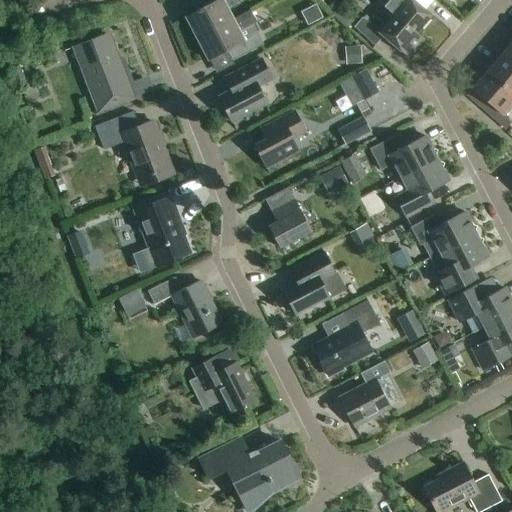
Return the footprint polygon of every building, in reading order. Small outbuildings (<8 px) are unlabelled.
[(227,10),(241,2),(239,0),(189,0),(196,12),(186,18),(197,39),(233,21),(227,10)] [(416,34),(431,17),(411,0),(394,0),(386,10),(394,16),(416,34)] [(332,16),(348,29),(354,21),(339,8),(332,16)] [(250,11),(233,21),(197,39),(208,61),(227,51),(232,62),(264,46),(253,25),(257,24),(250,11)] [(424,40),(416,34),(394,16),(385,26),(375,18),(369,25),(362,19),(354,28),(375,47),(383,37),(408,59),(424,40)] [(134,100),(111,39),(95,45),(93,40),(64,52),(64,53),(73,49),(98,114),(134,100)] [(511,43),(472,90),(467,96),(506,130),(511,123),(503,117),(511,106),(511,43)] [(359,47),(344,48),(345,65),(360,64),(359,47)] [(74,55),(59,56),(60,78),(76,77),(74,55)] [(223,80),(229,92),(219,98),(236,132),(237,132),(232,122),(267,105),(258,87),(272,80),(261,60),(223,80)] [(15,83),(24,79),(19,67),(10,70),(15,83)] [(364,71),(350,79),(362,101),(377,93),(364,71)] [(305,133),(294,112),(260,130),(265,141),(254,147),(269,175),(270,174),(267,169),(299,152),(293,140),(305,133)] [(139,128),(133,113),(95,127),(101,143),(121,135),(139,182),(171,170),(153,123),(139,128)] [(345,146),(370,132),(363,118),(338,131),(345,146)] [(394,165),(401,178),(437,159),(425,137),(401,150),(394,137),(370,150),(381,171),(394,165)] [(248,141),(233,145),(238,164),(253,160),(248,141)] [(43,148),(34,152),(39,165),(49,161),(43,148)] [(437,159),(401,178),(408,192),(395,199),(406,219),(430,206),(424,194),(448,182),(437,159)] [(361,166),(346,174),(352,186),(367,178),(361,166)] [(350,190),(338,168),(327,174),(338,196),(350,190)] [(180,226),(182,226),(171,197),(133,211),(148,249),(132,255),(139,273),(155,267),(191,254),(180,226)] [(279,249),(311,232),(294,200),(271,212),(277,223),(268,228),(279,249)] [(423,246),(430,259),(476,235),(465,213),(440,226),(435,216),(410,228),(420,247),(423,246)] [(373,237),(367,225),(349,234),(356,246),(373,237)] [(78,233),(66,237),(71,249),(83,245),(78,233)] [(476,235),(430,259),(437,273),(434,275),(445,295),(469,282),(463,270),(488,258),(476,235)] [(290,272),(297,285),(283,292),(295,316),(329,298),(321,282),(335,275),(325,254),(290,272)] [(182,291),(175,278),(147,292),(154,305),(172,296),(193,338),(221,324),(200,282),(182,291)] [(477,314),(484,328),(511,313),(511,304),(504,289),(481,301),(474,287),(448,301),(459,323),(477,314)] [(147,308),(138,291),(118,300),(128,318),(147,308)] [(380,325),(368,301),(343,314),(350,328),(313,348),(328,378),(343,370),(342,368),(372,352),(363,334),(380,325)] [(511,313),(484,328),(490,341),(472,350),(483,372),(511,357),(505,345),(511,341),(511,313)] [(420,324),(404,333),(409,344),(426,335),(420,324)] [(444,334),(433,339),(438,350),(449,345),(444,334)] [(428,344),(420,348),(430,366),(438,361),(428,344)] [(205,410),(224,401),(231,415),(256,402),(236,363),(220,371),(214,359),(192,369),(198,380),(191,384),(205,410)] [(376,381),(390,374),(384,362),(360,375),(366,386),(340,399),(354,427),(390,409),(376,381)] [(175,369),(163,375),(169,387),(181,381),(175,369)] [(256,434),(255,432),(200,460),(209,479),(227,470),(247,511),(249,511),(267,497),(266,496),(299,479),(280,442),(258,453),(257,452),(255,451),(254,452),(248,454),(242,441),(256,434)] [(473,483),(463,464),(436,478),(438,481),(424,488),(435,511),(444,511),(469,499),(475,511),(482,511),(502,502),(488,475),(473,483)]
